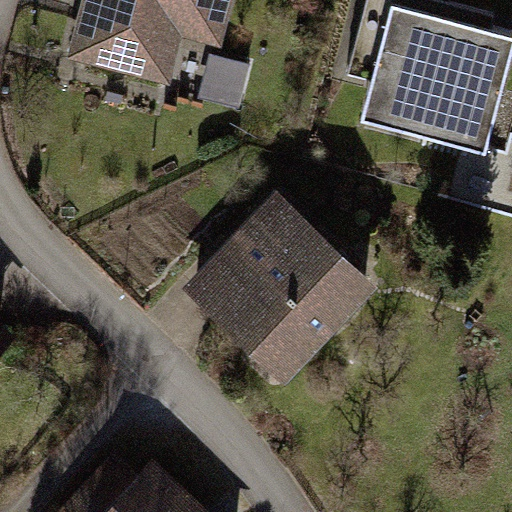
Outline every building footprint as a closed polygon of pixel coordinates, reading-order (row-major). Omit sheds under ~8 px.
[(253,0),(96,0),(82,54),(187,82),(199,37),(241,48),(253,0)] [(511,61),(511,16),(450,0),(396,0),(369,104),(492,137),(511,61)] [(294,185),(202,286),(311,384),(403,282),(294,185)] [(0,312),(0,394),(41,348),(0,312)] [(230,511),(172,463),(157,480),(123,451),(71,511),(230,511)]
